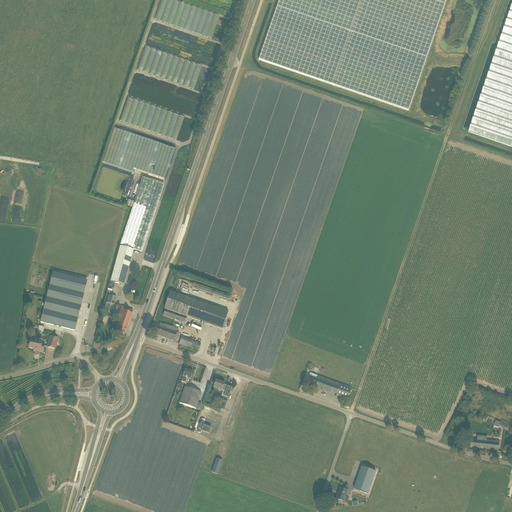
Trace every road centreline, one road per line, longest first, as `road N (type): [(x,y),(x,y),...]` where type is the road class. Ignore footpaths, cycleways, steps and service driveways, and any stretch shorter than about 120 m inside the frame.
road 1 (track): [(495,0),(350,414)]
road 2 (secondary): [(252,0),(137,335)]
road 3 (unclassified): [(350,414),(137,335)]
road 4 (unclassified): [(511,465),(350,414)]
